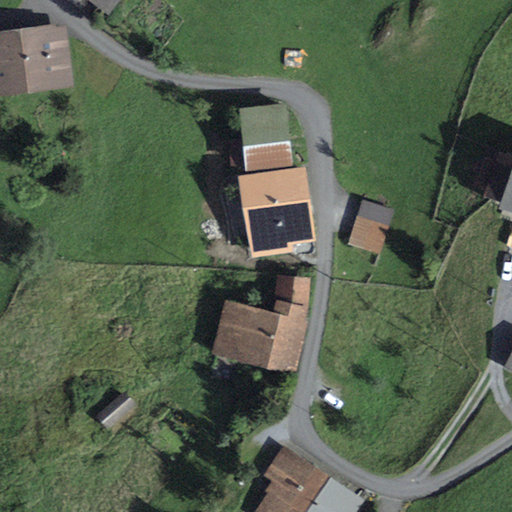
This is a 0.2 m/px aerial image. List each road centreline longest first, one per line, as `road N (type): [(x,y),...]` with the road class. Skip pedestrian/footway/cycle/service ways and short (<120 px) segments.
road 1 (unclassified): [(511,439),(415,490),(375,483),(320,454),(301,414),(325,248),(314,113),(306,100),(275,87),(152,71),(90,34),(55,0)]
road 2 (track): [(398,490),(449,437),(494,364)]
